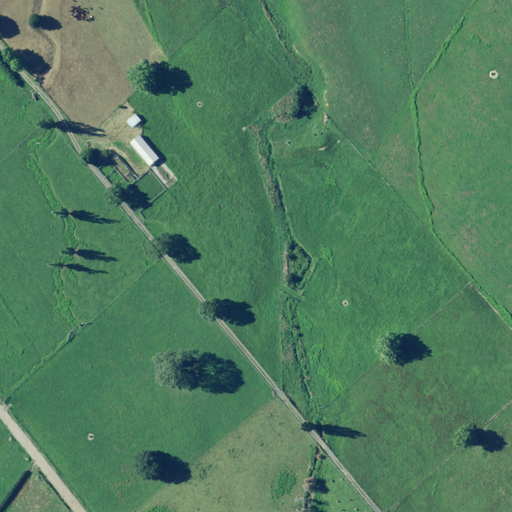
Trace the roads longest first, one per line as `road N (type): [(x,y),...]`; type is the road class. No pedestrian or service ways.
road 1 (track): [(0,46),(377,511)]
road 2 (track): [(82,511),(0,409)]
